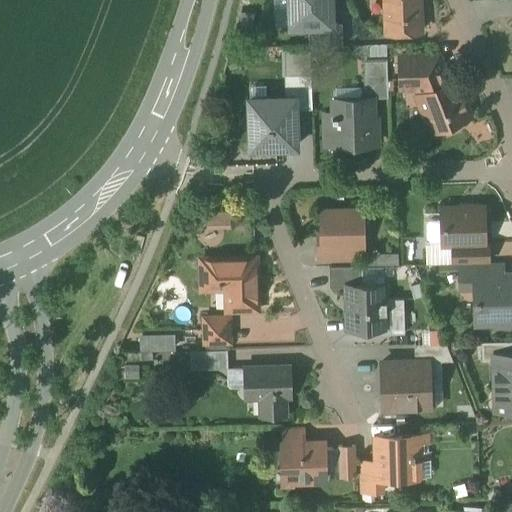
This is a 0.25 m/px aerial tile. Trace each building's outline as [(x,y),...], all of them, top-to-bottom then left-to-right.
[(331,0),(290,0),(292,24),(309,23),(333,22),(333,21),(331,0)] [(386,0),(387,31),(421,30),(420,0),(386,0)] [(333,22),(309,23),(309,44),(343,43),(343,21),(333,21),(333,22)] [(450,81),(439,53),(400,54),(401,78),(423,77),(427,89),(420,92),(426,106),(423,107),(431,130),(471,114),(457,78),(450,81)] [(388,54),(364,55),(365,91),(389,90),(388,54)] [(312,74),(285,75),(286,96),(295,96),(296,108),(313,108),(312,74)] [(286,96),(267,97),(268,109),(251,109),(252,146),(297,145),(296,108),(295,96),(286,96)] [(372,97),(335,98),(336,113),(327,114),(327,144),(375,143),(375,130),(373,130),(372,97)] [(483,206),(442,207),(442,220),(443,240),(443,244),(452,244),(488,243),(488,241),(484,241),(483,206)] [(360,225),(359,210),(322,211),(322,232),(318,232),(319,247),(353,247),(364,246),(363,225),(360,225)] [(443,240),(442,220),(429,220),(427,223),(427,238),(430,241),(443,240)] [(488,243),(452,244),(452,263),(459,262),(482,262),(489,262),(488,243)] [(353,260),(353,247),(319,247),(319,261),(353,260)] [(256,258),(203,259),(204,287),(228,287),(229,308),(230,308),(257,307),(256,258)] [(482,262),(483,282),(511,280),(511,270),(504,270),(504,261),(489,262),(482,262)] [(482,262),(459,262),(460,287),(474,287),(474,282),(483,282),(482,262)] [(363,284),(363,265),(353,265),(330,266),(330,287),(347,286),(347,285),(363,284)] [(511,280),(483,282),(474,282),(474,287),(475,319),(496,319),(499,321),(509,321),(511,318),(511,280)] [(363,284),(347,285),(347,286),(348,327),(387,326),(386,284),(363,284)] [(229,308),(229,316),(205,316),(206,341),(231,341),(230,308),(229,308)] [(162,326),(162,310),(152,310),(152,326),(162,326)] [(511,340),(482,342),(483,361),(496,360),(495,353),(511,352),(511,340)] [(447,343),(414,344),(415,360),(429,360),(430,361),(454,360),(447,343)] [(228,349),(191,350),(192,368),(247,367),(247,366),(229,367),(228,349)] [(511,352),(495,353),(496,360),(497,409),(511,408),(511,352)] [(415,360),(382,361),(383,408),(431,406),(430,361),(429,360),(415,360)] [(289,365),(247,366),(247,367),(248,396),(262,395),(262,412),(286,412),(285,395),(290,395),(289,365)] [(379,462),(362,463),(362,492),(384,491),(383,476),(431,475),(431,458),(429,457),(428,437),(430,437),(430,436),(375,437),(375,438),(378,438),(379,462)] [(315,442),(283,443),(283,450),(278,450),(278,463),(283,463),(283,469),(286,469),(293,476),(294,479),(325,478),(325,448),(324,444),(315,445),(315,442)] [(357,475),(356,445),(338,446),(339,476),(357,475)]
